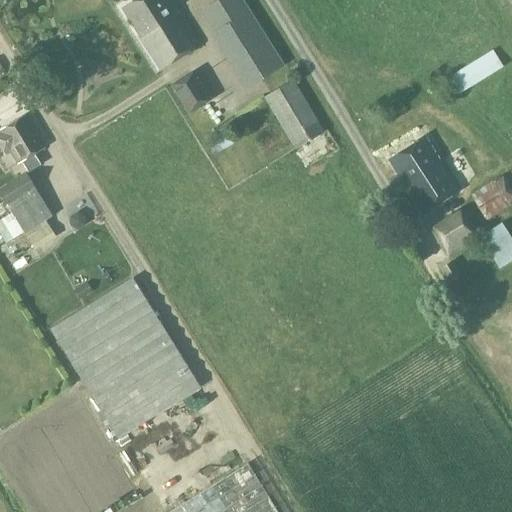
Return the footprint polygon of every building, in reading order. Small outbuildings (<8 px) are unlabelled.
[(161,70),(198,46),(179,14),(177,15),(167,0),(136,0),(122,9),(141,37),(139,38),(161,70)] [(284,67),(241,0),(219,0),(200,12),(215,35),(211,37),(246,91),(284,67)] [(493,51),(448,79),(458,96),(503,68),(493,51)] [(191,66),(169,79),(188,112),(200,105),(196,99),(207,93),(191,66)] [(324,133),(293,81),(264,99),(295,151),(324,133)] [(41,166),(34,155),(44,149),(25,117),(0,131),(0,147),(5,155),(11,152),(18,165),(22,163),(29,173),(41,166)] [(226,130),(210,141),(219,154),(235,144),(226,130)] [(422,214),(458,192),(425,139),(389,161),(422,214)] [(52,218),(26,175),(0,191),(0,195),(12,215),(0,222),(0,235),(5,244),(25,232),(35,250),(57,237),(47,221),(52,218)] [(478,196),(484,213),(511,202),(505,186),(478,196)] [(63,208),(76,228),(97,215),(84,195),(63,208)] [(480,238),(481,238),(464,210),(462,212),(461,211),(431,228),(450,260),(478,243),(477,240),(480,238)] [(511,241),(502,225),(481,238),(480,238),(500,270),(511,262),(511,241)] [(462,278),(452,262),(441,270),(450,285),(462,278)] [(118,440),(201,389),(132,279),(49,330),(118,440)] [(75,293),(79,300),(92,292),(88,285),(75,293)] [(122,451),(131,463),(156,445),(146,433),(122,451)] [(170,511),(277,511),(248,464),(170,511)]
